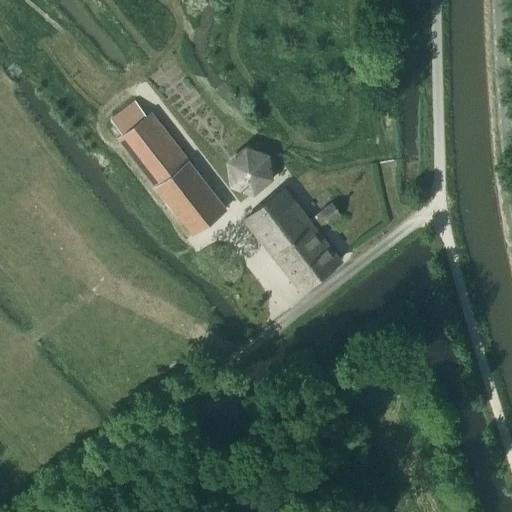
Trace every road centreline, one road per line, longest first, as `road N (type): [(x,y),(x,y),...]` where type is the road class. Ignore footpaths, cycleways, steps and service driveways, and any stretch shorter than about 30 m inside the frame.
road 1 (track): [(439,199),(40,511)]
road 2 (unclassified): [(511,458),(446,242),(436,0)]
road 3 (unclassified): [(511,188),(497,0)]
